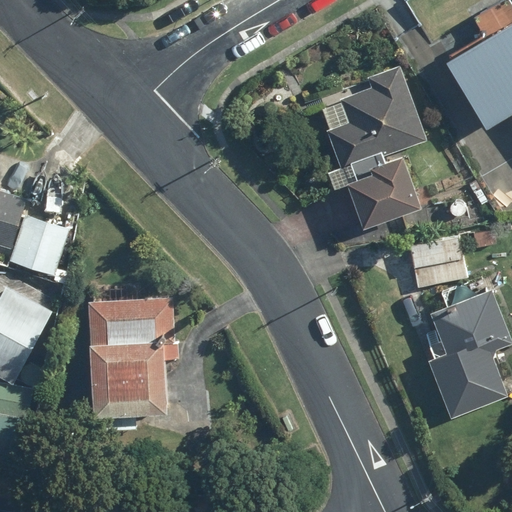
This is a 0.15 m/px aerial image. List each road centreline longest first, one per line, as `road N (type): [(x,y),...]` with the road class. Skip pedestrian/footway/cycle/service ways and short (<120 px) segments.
road 1 (tertiary): [(131,116),(245,242),(292,313),(386,511)]
road 2 (tertiary): [(281,0),(208,44),(131,116)]
road 3 (residential): [(28,0),(131,116)]
